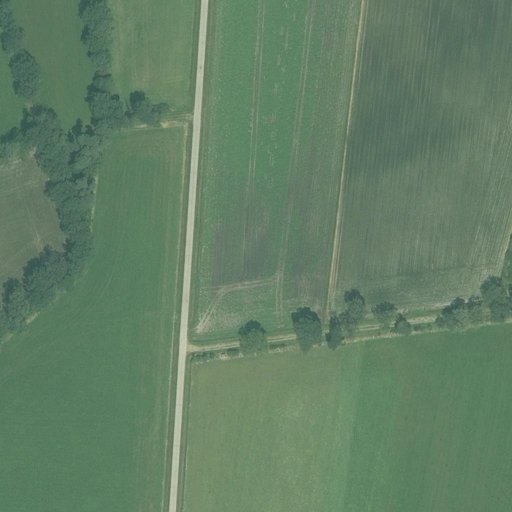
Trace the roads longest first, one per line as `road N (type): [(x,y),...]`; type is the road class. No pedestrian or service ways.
road 1 (unclassified): [(171,511),(203,0)]
road 2 (track): [(182,350),(511,308)]
